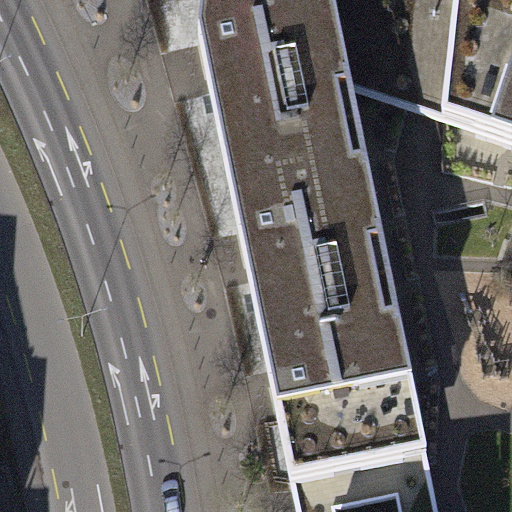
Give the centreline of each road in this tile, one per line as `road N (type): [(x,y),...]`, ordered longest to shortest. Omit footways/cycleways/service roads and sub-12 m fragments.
road 1 (primary): [(158,511),(89,243),(0,24)]
road 2 (primary): [(0,216),(49,368),(76,511)]
